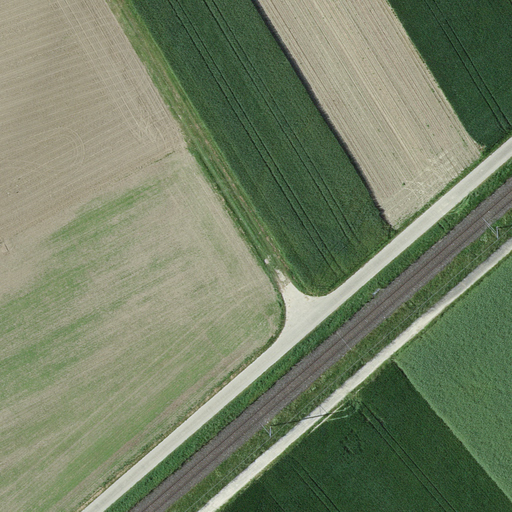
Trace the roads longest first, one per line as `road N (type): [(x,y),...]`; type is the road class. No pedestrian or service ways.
road 1 (track): [(511,146),(92,511)]
road 2 (track): [(511,242),(203,511)]
road 3 (track): [(307,325),(113,0)]
